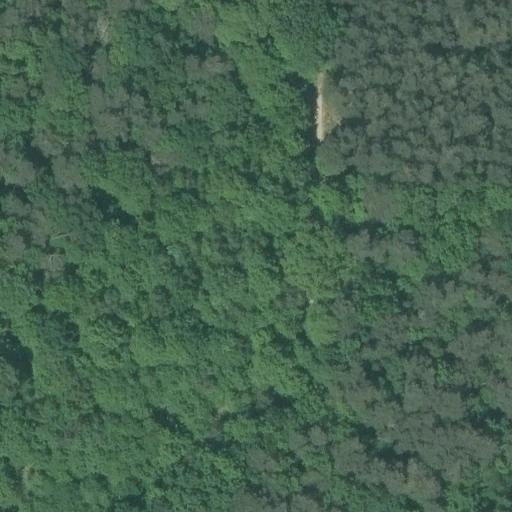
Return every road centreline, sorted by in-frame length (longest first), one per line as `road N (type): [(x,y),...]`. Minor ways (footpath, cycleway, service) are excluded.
road 1 (track): [(315,203),(310,324),(328,511)]
road 2 (track): [(316,109),(231,0)]
